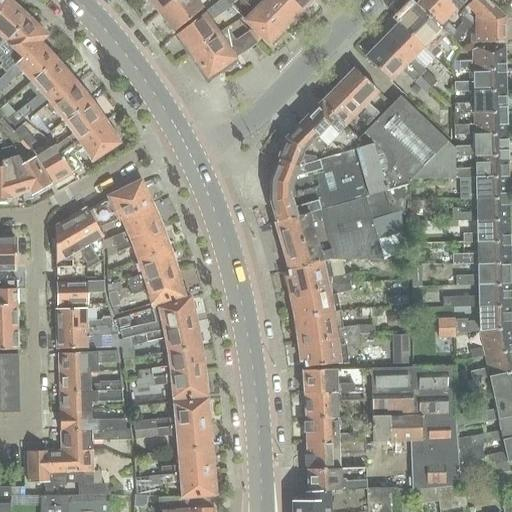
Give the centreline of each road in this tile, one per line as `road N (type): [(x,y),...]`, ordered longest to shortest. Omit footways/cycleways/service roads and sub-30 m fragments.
road 1 (tertiary): [(262,511),(245,325),(216,218),(188,154)]
road 2 (residential): [(0,433),(35,432),(30,288),(37,215)]
road 3 (unclassified): [(188,154),(252,118),(369,0)]
road 4 (tertiary): [(175,130),(140,75),(74,0)]
road 5 (residential): [(37,215),(145,148)]
